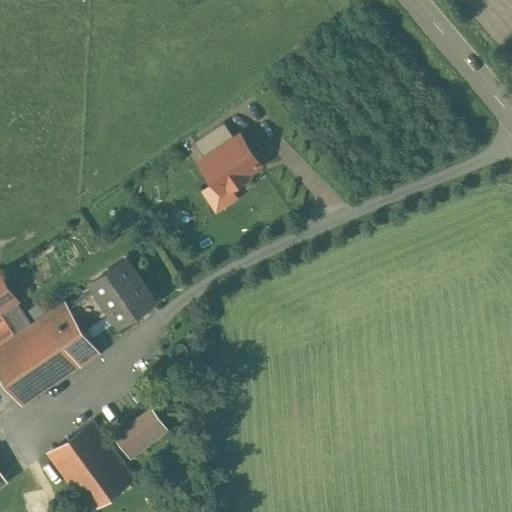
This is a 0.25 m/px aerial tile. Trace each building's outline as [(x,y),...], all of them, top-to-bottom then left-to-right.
[(194,140),(205,157),(235,137),(224,120),(194,140)] [(205,157),(201,159),(221,189),(229,183),(231,186),(246,176),(244,173),(260,163),(240,133),(235,137),(205,157)] [(100,289),(115,310),(122,321),(155,299),(126,257),(94,279),(100,289)] [(0,336),(34,313),(3,268),(0,269),(0,336)] [(0,336),(0,354),(25,391),(100,340),(91,327),(115,310),(100,289),(76,305),(67,291),(34,313),(0,336)] [(100,406),(48,440),(90,502),(141,467),(100,406)]
